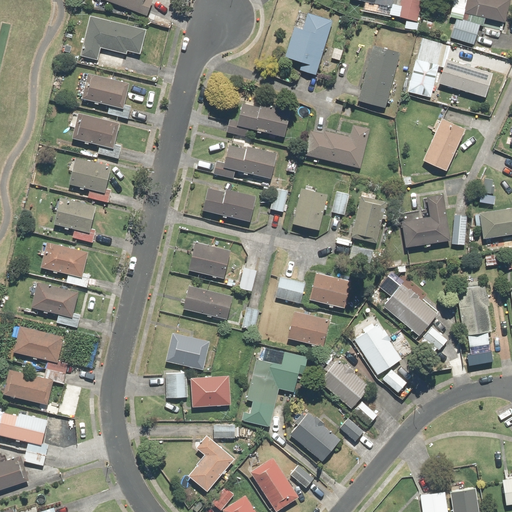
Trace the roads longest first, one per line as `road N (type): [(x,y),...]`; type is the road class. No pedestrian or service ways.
road 1 (residential): [(223,13),(198,45),(114,378),(122,457),(152,511)]
road 2 (residential): [(511,387),(440,403),(340,511)]
